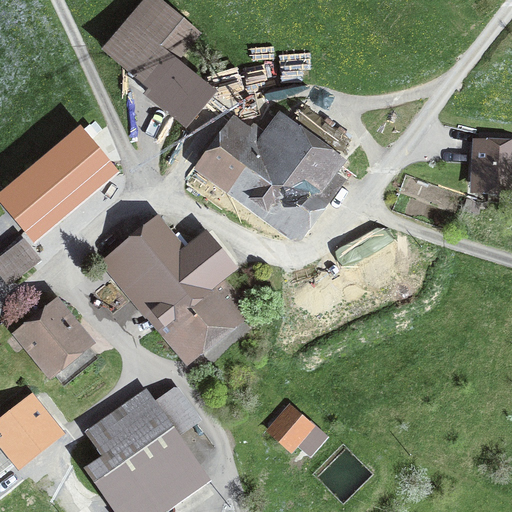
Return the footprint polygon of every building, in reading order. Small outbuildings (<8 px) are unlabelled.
[(145,91),(187,126),(217,91),(179,59),(200,33),(160,0),(146,0),(104,50),(148,87),(145,91)] [(237,117),(206,159),(299,229),(326,193),(320,188),(341,159),(280,115),(268,130),(256,121),(251,128),(237,117)] [(0,221),(34,258),(120,178),(78,132),(0,203),(0,221)] [(478,185),(511,186),(511,133),(481,132),(478,185)] [(482,198),(466,196),(463,210),(480,212),(482,198)] [(243,306),(221,279),(235,269),(206,233),(199,238),(188,233),(123,287),(134,300),(144,293),(190,349),(243,306)] [(0,301),(29,275),(9,253),(0,261),(0,301)] [(22,335),(65,387),(99,358),(56,307),(22,335)] [(91,471),(120,511),(151,511),(153,511),(202,476),(172,434),(195,417),(174,389),(151,406),(145,396),(92,434),(109,458),(91,471)] [(0,436),(18,460),(53,432),(34,408),(0,435),(0,436)] [(289,442),(305,424),(290,411),(274,429),(289,442)]
